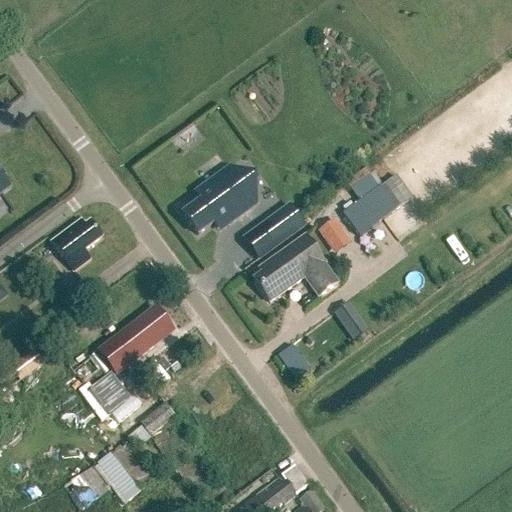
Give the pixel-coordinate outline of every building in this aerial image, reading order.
[(201,202),(182,216),(197,237),(214,226),(217,230),(228,222),(230,226),(252,210),(225,173),(195,194),(201,202)] [(0,196),(9,190),(0,177),(0,196)] [(379,190),(343,216),(359,240),(395,214),(379,190)] [(288,208),(256,231),(272,253),(304,229),(288,208)] [(84,254),(101,240),(90,225),(85,229),(80,223),(51,245),(73,274),(89,262),(84,254)] [(333,223),(318,234),(334,257),(350,246),(333,223)] [(261,276),(252,282),(269,305),(303,281),(317,300),(337,286),(323,267),(324,266),(304,239),(258,272),(261,276)] [(71,283),(53,296),(69,317),(86,304),(71,283)] [(346,304),(331,315),(351,343),(366,332),(346,304)] [(155,346),(152,342),(169,330),(158,315),(152,319),(149,315),(110,345),(127,368),(155,346)] [(2,371),(14,362),(4,350),(0,352),(0,369),(0,370),(2,371)] [(280,362),(286,357),(282,352),(276,356),(280,362)] [(105,370),(95,357),(72,374),(82,387),(81,388),(102,417),(114,408),(93,379),(105,370)] [(22,384),(40,364),(33,358),(15,378),(22,384)] [(175,420),(164,406),(139,425),(150,439),(149,440),(177,476),(178,476),(204,509),(225,493),(171,423),(175,420)] [(138,427),(125,440),(135,451),(148,437),(138,427)] [(77,511),(83,511),(110,492),(92,469),(79,479),(78,479),(63,490),(71,501),(70,502),(77,511)] [(250,511),(272,511),(281,506),(283,509),(296,499),(295,498),(308,489),(294,470),(254,499),(258,504),(255,506),(244,492),(217,511),(239,511),(246,507),(250,511)] [(322,511),(310,494),(298,503),(303,510),(299,511),(322,511)]
